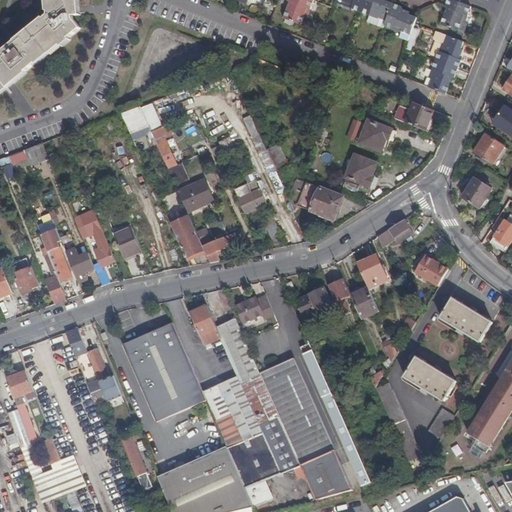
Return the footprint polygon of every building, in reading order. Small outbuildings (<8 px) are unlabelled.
[(48,0),(49,11),(51,11),(51,14),(46,19),(45,18),(0,54),(0,95),(28,73),(27,71),(37,62),(38,64),(61,45),(70,38),(82,28),(75,20),(74,16),(81,15),(79,0),(48,0)] [(314,0),(313,0),(287,0),(287,1),(290,2),(292,3),(289,11),(287,10),(284,19),(301,26),(304,17),(307,8),(310,9),(314,0)] [(351,8),(360,12),(364,0),(339,0),(344,2),(352,5),(351,8)] [(364,0),(360,12),(376,18),(377,17),(386,20),(392,4),(383,0),(382,0),(364,0)] [(471,7),(453,0),(447,0),(445,6),(448,7),(450,8),(447,17),(445,16),(441,24),(458,31),(462,22),(465,14),(468,15),(471,7)] [(386,20),(384,26),(400,32),(401,31),(410,34),(415,24),(417,18),(407,14),(400,11),(401,9),(401,7),(392,4),(386,20)] [(442,42),(435,61),(458,69),(462,59),(460,58),(457,57),(460,49),(463,42),(447,36),(444,43),(442,42)] [(71,40),(70,38),(61,45),(63,46),(71,40)] [(432,77),(428,87),(446,94),(449,84),(447,83),(450,75),(452,76),(454,77),(458,69),(435,61),(429,76),(432,77)] [(394,118),(427,131),(430,125),(428,124),(434,110),(414,102),(411,109),(400,105),(394,118)] [(141,106),(122,113),(131,132),(149,124),(141,106)] [(511,110),(506,106),(497,121),(503,125),(501,129),(511,136),(511,110)] [(503,125),(497,121),(494,124),(501,129),(503,125)] [(370,122),(361,144),(383,152),(388,140),(394,143),(398,133),(370,122)] [(160,133),(155,136),(156,139),(160,150),(161,150),(169,168),(177,164),(164,134),(161,135),(160,133)] [(487,135),(474,154),(493,166),(505,148),(487,135)] [(225,152),(236,146),(231,137),(220,142),(225,152)] [(281,208),(291,203),(277,172),(267,150),(261,138),(251,143),(281,208)] [(43,143),(34,146),(40,161),(49,158),(43,143)] [(220,145),(212,149),(217,161),(226,157),(224,153),(220,145)] [(34,146),(25,150),(30,162),(31,165),(40,161),(34,146)] [(277,172),(287,168),(277,146),(267,150),(277,172)] [(25,150),(10,155),(12,162),(15,168),(30,162),(25,150)] [(10,155),(0,158),(0,165),(0,166),(12,162),(10,155)] [(378,164),(356,155),(347,179),(375,189),(380,177),(374,175),(378,164)] [(469,162),(462,173),(472,179),(479,169),(469,162)] [(177,164),(169,168),(176,184),(189,179),(181,163),(177,164)] [(11,164),(2,167),(7,179),(16,175),(11,164)] [(246,212),(268,202),(254,173),(246,177),(248,183),(235,189),(246,212)] [(179,191),(189,213),(215,200),(204,179),(179,191)] [(475,179),(464,197),(481,208),(493,191),(475,179)] [(349,180),(347,187),(361,193),(363,185),(349,180)] [(303,207),(336,219),(344,196),(308,183),(299,206),(303,207)] [(344,196),(336,219),(339,221),(348,197),(344,196)] [(371,206),(378,202),(377,202),(368,198),(365,204),(371,206)] [(75,218),(83,238),(94,233),(100,247),(95,249),(101,263),(95,266),(96,270),(103,286),(111,282),(104,266),(116,261),(98,219),(94,209),(75,218)] [(189,213),(170,221),(172,224),(190,216),(189,213)] [(172,224),(187,258),(205,250),(204,246),(190,216),(172,224)] [(500,217),(488,235),(495,238),(505,222),(500,217)] [(273,238),(282,234),(275,219),(266,223),(273,238)] [(405,219),(384,233),(388,240),(394,236),(396,240),(398,243),(406,238),(411,235),(414,233),(405,219)] [(493,242),(507,252),(511,244),(511,225),(505,222),(495,238),(493,242)] [(207,228),(199,231),(202,238),(210,235),(207,228)] [(46,247),(63,289),(70,287),(64,273),(70,271),(58,243),(62,241),(57,229),(42,235),(46,247)] [(204,246),(205,250),(206,252),(211,262),(222,260),(217,250),(235,242),(232,236),(238,233),(237,231),(204,246)] [(384,233),(377,237),(381,245),(383,248),(396,240),(394,236),(388,240),(384,233)] [(120,245),(131,271),(147,263),(137,238),(120,245)] [(245,254),(252,251),(247,240),(240,243),(245,254)] [(87,275),(87,274),(96,270),(95,266),(88,250),(79,254),(75,246),(66,250),(68,254),(70,259),(79,281),(79,283),(89,279),(87,275)] [(54,278),(46,281),(55,304),(67,299),(63,289),(46,247),(42,249),(54,278)] [(205,250),(187,258),(188,260),(206,252),(205,250)] [(416,266),(421,269),(428,257),(424,254),(416,266)] [(376,256),(359,264),(368,287),(370,290),(387,281),(376,256)] [(439,286),(449,270),(428,257),(421,269),(418,273),(439,286)] [(19,287),(22,293),(39,285),(32,267),(30,267),(27,258),(11,264),(14,274),(8,277),(13,290),(19,287)] [(174,269),(188,265),(187,259),(172,263),(174,269)] [(0,265),(0,297),(13,293),(3,268),(1,269),(0,265)] [(292,281),(285,284),(291,298),(298,295),(292,281)] [(342,282),(328,287),(336,303),(349,297),(342,282)] [(368,287),(351,294),(362,318),(379,310),(370,290),(368,287)] [(325,288),(309,295),(317,311),(325,308),(328,307),(333,305),(325,288)] [(266,294),(265,295),(257,298),(256,296),(236,305),(244,322),(263,313),(265,318),(273,314),(274,313),(266,294)] [(309,295),(297,300),(304,317),(317,311),(309,295)] [(13,300),(0,304),(5,316),(17,311),(13,300)] [(452,301),(440,319),(481,344),(492,325),(452,301)] [(191,312),(205,345),(222,337),(217,326),(208,305),(191,312)] [(339,325),(346,323),(339,308),(333,311),(339,325)] [(286,316),(303,353),(312,349),(296,312),(286,316)] [(238,375),(264,434),(274,457),(281,474),(282,473),(301,465),(260,373),(245,339),(236,318),(217,326),(222,337),(239,375),(238,375)] [(416,323),(410,319),(404,328),(410,332),(416,323)] [(157,421),(208,398),(204,391),(174,321),(123,343),(157,421)] [(92,339),(98,336),(94,325),(87,327),(92,339)] [(88,352),(88,351),(79,328),(79,327),(67,332),(77,357),(88,352)] [(391,339),(384,342),(390,355),(397,352),(391,339)] [(99,380),(103,388),(108,401),(123,395),(115,376),(110,378),(98,348),(96,349),(90,351),(88,352),(90,356),(92,355),(93,358),(91,359),(99,380)] [(372,481),(312,349),(303,353),(363,486),(368,483),(372,481)] [(294,357),(260,373),(301,465),(318,502),(354,489),(320,414),(294,357)] [(457,384),(416,359),(405,379),(445,403),(457,384)] [(511,412),(511,365),(468,437),(474,441),(470,448),(484,457),(511,412)] [(26,370),(7,378),(17,405),(19,409),(31,440),(36,438),(37,438),(21,396),(26,394),(28,399),(37,396),(26,370)] [(264,434),(238,375),(222,383),(204,391),(208,398),(234,458),(243,454),(242,452),(251,448),(248,441),(264,434)] [(88,384),(91,393),(103,388),(99,380),(88,384)] [(103,388),(91,393),(99,413),(104,411),(102,405),(108,402),(108,401),(103,388)] [(389,388),(377,393),(410,465),(422,460),(389,388)] [(8,414),(14,427),(43,503),(54,498),(44,472),(31,440),(19,409),(16,411),(8,414)] [(429,433),(440,441),(455,418),(443,411),(429,433)] [(138,431),(123,437),(144,490),(153,486),(144,464),(142,459),(134,439),(142,436),(140,430),(138,431)] [(264,434),(248,441),(251,448),(257,463),(261,472),(264,470),(261,463),(274,457),(264,434)] [(53,464),(63,460),(54,439),(53,437),(44,441),(53,464)] [(31,440),(44,472),(49,470),(36,438),(31,440)] [(158,476),(173,511),(225,511),(253,505),(227,445),(158,476)] [(253,476),(260,473),(255,463),(257,463),(251,448),(242,452),(243,454),(244,456),(241,458),(244,464),(246,462),(253,476)] [(49,470),(44,472),(54,498),(67,494),(74,511),(84,511),(65,464),(49,470)] [(472,511),(461,491),(422,511),(472,511)]
